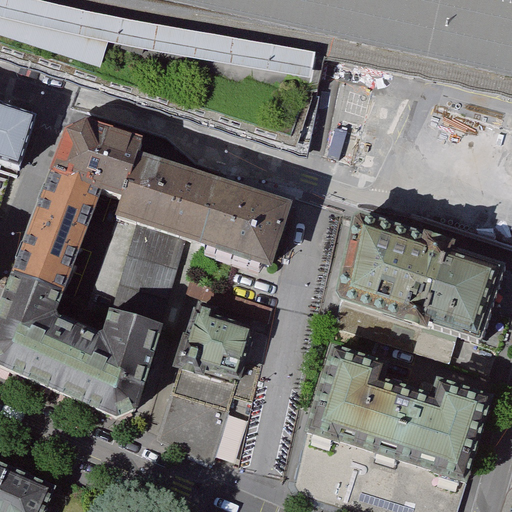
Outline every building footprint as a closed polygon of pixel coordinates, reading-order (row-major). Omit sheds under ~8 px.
[(0,0),(0,20),(107,46),(311,81),(314,55),(92,15),(29,0),(0,0)] [(511,80),(511,0),(140,0),(147,1),(511,80)] [(0,111),(0,163),(20,169),(35,122),(0,111)] [(101,195),(125,203),(137,163),(142,148),(89,132),(72,142),(57,179),(101,195)] [(205,249),(223,191),(215,188),(137,163),(125,203),(120,221),(141,228),(191,245),(197,247),(205,249)] [(101,195),(57,179),(18,279),(64,297),(101,195)] [(289,212),(223,191),(205,249),(270,271),(289,212)] [(389,233),(356,223),(331,300),(472,345),(497,267),(389,233)] [(191,245),(141,228),(125,285),(175,299),(191,245)] [(55,321),(64,297),(18,279),(0,326),(0,371),(62,397),(87,339),(58,327),(55,321)] [(277,310),(194,284),(189,300),(272,325),(277,310)] [(87,339),(62,397),(120,422),(138,414),(163,330),(117,315),(109,343),(102,345),(87,339)] [(237,387),(254,332),(198,315),(181,370),(237,387)] [(384,372),(335,356),(309,433),(468,485),(494,406),(442,390),(436,407),(378,388),(384,372)] [(237,387),(181,370),(157,440),(213,465),(237,387)] [(459,511),(468,485),(309,433),(296,484),(302,496),(355,511),(459,511)] [(48,511),(56,494),(0,469),(0,511),(48,511)]
